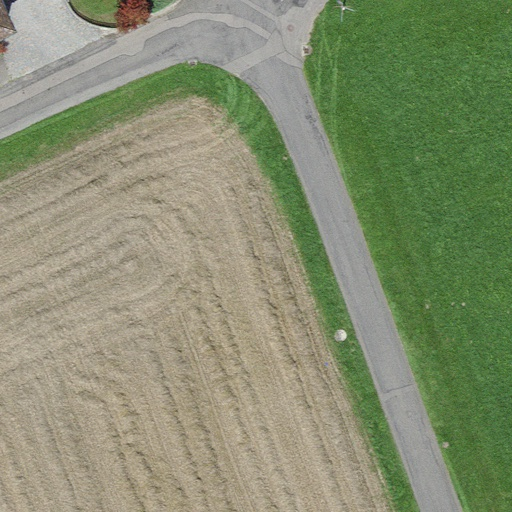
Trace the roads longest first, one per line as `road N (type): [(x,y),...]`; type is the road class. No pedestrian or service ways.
road 1 (unclassified): [(241,0),(290,87),(446,511)]
road 2 (track): [(0,112),(226,0)]
